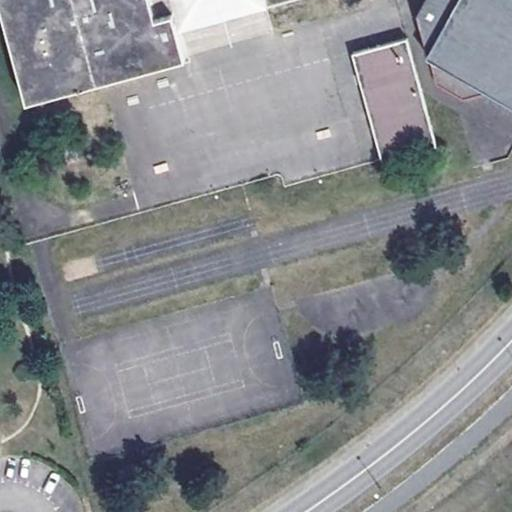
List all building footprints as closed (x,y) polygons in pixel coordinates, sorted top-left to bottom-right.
[(156,25),(154,16),(149,0),(0,0),(0,14),(3,14),(29,107),(185,65),(173,21),(156,25)] [(184,0),(186,7),(154,16),(156,25),(173,21),(248,0),(184,0)] [(263,0),(267,13),(313,0),(263,0)] [(511,105),(511,0),(425,0),(418,13),(436,86),(461,102),(489,92),(511,105)] [(406,36),(351,50),(379,158),(435,143),(406,36)]
